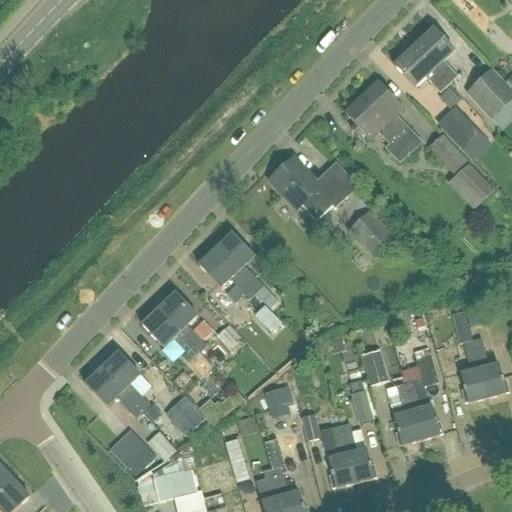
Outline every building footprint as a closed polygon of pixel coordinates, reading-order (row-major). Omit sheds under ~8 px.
[(415,51),(450,89),(459,80),(444,65),(455,56),(434,33),(415,51)] [(441,97),(450,89),(415,51),(395,69),(416,92),(427,82),(441,97)] [(491,124),(511,104),(511,94),(492,72),(466,96),(491,124)] [(371,144),(375,140),(379,136),(391,149),(386,152),(399,167),(421,147),(396,120),(404,113),(378,86),(345,116),(356,127),(351,131),(359,140),(363,136),(371,144)] [(441,101),(452,112),(461,104),(450,93),(441,101)] [(463,154),(480,137),(455,110),(437,127),(463,154)] [(454,177),(467,165),(444,140),(431,151),(454,177)] [(294,164),(290,168),(272,184),(298,212),(302,208),(316,224),(332,209),(335,212),(348,201),(330,181),(319,191),(297,166),(294,164)] [(472,215),(494,195),(469,168),(447,188),(472,215)] [(372,259),(392,242),(370,217),(350,234),(372,259)] [(215,253),(252,292),(259,285),(244,270),(254,260),(232,237),(215,253)] [(245,298),(252,292),(215,253),(199,269),(221,292),(231,283),(245,298)] [(463,305),(478,301),(472,278),(458,281),(463,305)] [(266,290),(257,298),(269,311),(278,303),(266,290)] [(175,296),(159,312),(199,355),(200,357),(207,350),(187,329),(197,320),(175,296)] [(470,332),(484,328),(478,304),(464,307),(470,332)] [(265,311),(256,319),(271,336),(280,327),(265,311)] [(159,312),(142,328),(164,351),(174,342),(192,361),(199,355),(159,312)] [(424,322),(416,324),(418,334),(426,332),(424,322)] [(467,323),(454,327),(459,347),(472,344),(467,323)] [(474,352),(486,403),(505,398),(505,397),(508,396),(505,384),(503,385),(503,381),(501,382),(498,368),(487,370),(482,350),(474,352)] [(468,408),(486,403),(474,352),(466,354),(471,375),(460,377),(464,391),(462,391),(463,395),(461,395),(464,407),(467,407),(468,408)] [(371,390),(389,385),(380,354),(362,360),(371,390)] [(118,356),(102,372),(143,415),(149,409),(145,404),(130,389),(141,379),(118,356)] [(203,359),(196,365),(207,376),(213,370),(203,359)] [(407,394),(421,445),(440,440),(439,439),(442,438),(439,426),(437,427),(436,423),(435,423),(431,410),(429,410),(424,390),(438,386),(431,362),(417,366),(421,383),(405,387),(405,388),(406,394),(407,394)] [(102,372),(85,388),(107,411),(117,401),(136,422),(143,415),(102,372)] [(362,384),(352,387),(355,397),(353,397),(361,427),(375,423),(367,394),(365,394),(362,384)] [(403,417),(394,420),(397,434),(396,434),(397,438),(396,438),(399,450),(402,449),(402,450),(421,445),(407,394),(406,394),(405,388),(396,390),(401,406),(403,417)] [(282,394),(266,398),(271,415),(287,410),(282,394)] [(213,430),(244,405),(237,396),(220,409),(218,406),(215,409),(210,404),(199,413),(213,430)] [(391,409),(394,420),(403,417),(401,406),(391,409)] [(187,408),(171,422),(187,440),(203,425),(187,408)] [(307,445),(320,442),(315,418),(302,422),(307,445)] [(238,426),(242,438),(256,433),(252,421),(238,426)] [(349,428),(340,430),(342,437),(354,488),(373,483),(373,482),(376,481),(373,469),(372,470),(371,467),(369,467),(366,453),(361,434),(351,437),(349,428)] [(335,493),(354,488),(342,437),(340,430),(321,435),(323,441),(331,476),(330,477),(331,480),(329,481),(332,492),(335,491),(335,493)] [(136,479),(156,460),(145,448),(134,458),(122,444),(112,454),(124,467),(125,467),(136,479)] [(238,444),(226,448),(237,486),(250,483),(238,444)] [(280,453),(268,456),(275,480),(283,511),(306,511),(307,511),(305,511),(304,511),(304,509),(303,509),(299,495),(294,497),(291,485),(286,486),(283,477),(286,476),(280,453)] [(0,496),(14,483),(0,468),(0,496)] [(175,502),(198,497),(192,472),(153,481),(159,506),(175,502)] [(283,511),(275,480),(266,482),(268,490),(271,503),(262,505),(263,511),(283,511)] [(14,483),(0,496),(0,511),(17,511),(30,500),(14,483)] [(198,497),(175,502),(177,511),(205,511),(202,496),(198,497)]
